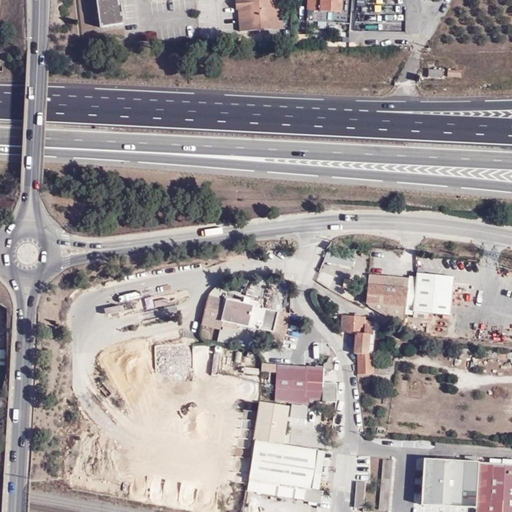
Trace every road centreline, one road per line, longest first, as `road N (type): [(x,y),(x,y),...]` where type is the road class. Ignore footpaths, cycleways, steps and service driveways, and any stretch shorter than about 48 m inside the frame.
road 1 (motorway): [(0,148),(511,186)]
road 2 (motorway): [(0,136),(511,161)]
road 3 (tertiary): [(511,238),(358,222),(115,247)]
road 4 (motorway): [(260,119),(0,106)]
road 5 (motorway): [(511,104),(260,119)]
road 6 (motorway): [(511,131),(260,119)]
road 7 (tertiary): [(26,305),(14,511)]
road 8 (tertiary): [(39,0),(32,181)]
road 9 (unknown): [(350,440),(413,452),(408,511)]
